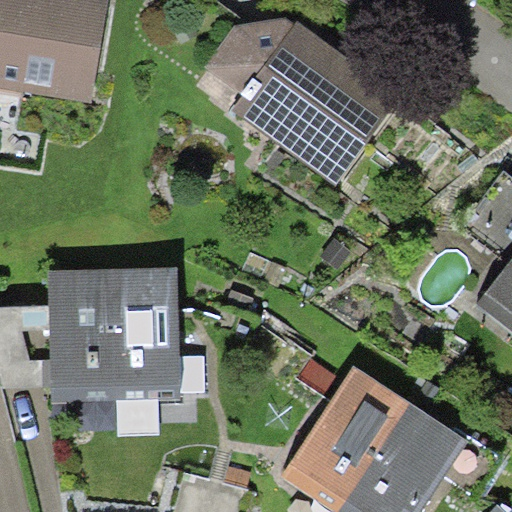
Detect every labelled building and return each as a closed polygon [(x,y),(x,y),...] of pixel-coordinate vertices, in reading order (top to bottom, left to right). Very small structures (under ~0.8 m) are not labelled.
[(0,0),(0,86),(91,102),(108,0),(0,0)] [(298,18),(294,22),(285,16),(236,24),(205,68),(242,94),(231,110),(337,185),(403,93),(344,51),(298,18)] [(511,177),(503,171),(466,220),(511,255),(511,177)] [(511,258),(478,304),(511,330),(511,258)] [(113,267),(117,400),(158,398),(181,398),(181,391),(180,356),(177,266),(113,267)] [(53,401),(117,400),(113,267),(49,269),(50,305),(51,326),(51,360),(52,384),(53,401)] [(19,306),(23,327),(51,326),(50,305),(19,306)] [(19,306),(0,307),(0,371),(4,387),(37,386),(31,360),(23,327),(19,306)] [(204,356),(180,356),(181,391),(204,391),(204,356)] [(51,360),(31,360),(37,386),(52,384),(51,360)] [(336,511),(410,402),(353,365),(280,475),(334,511),(336,511)] [(160,434),(158,398),(117,400),(119,436),(160,434)] [(421,511),(469,442),(410,402),(336,511),(421,511)]
